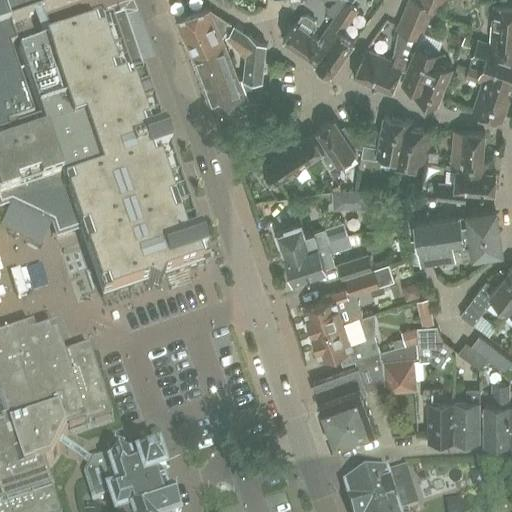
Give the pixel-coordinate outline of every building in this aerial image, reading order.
[(0,0),(0,24),(1,28),(9,26),(83,0),(0,0)] [(433,8),(418,0),(416,0),(409,0),(406,9),(428,19),(433,9),(433,8)] [(445,1),(443,0),(417,0),(418,0),(433,8),(433,9),(440,12),(445,1)] [(345,1),(339,10),(329,23),(337,29),(315,61),(314,62),(331,74),(353,42),(340,32),(356,9),(345,1)] [(511,61),(511,6),(495,5),(490,43),(489,53),(511,62),(511,61)] [(223,43),(208,8),(174,18),(191,54),(223,43)] [(428,19),(406,9),(396,30),(419,39),(428,19)] [(302,14),(296,22),(294,21),(281,38),(315,61),(337,29),(329,23),(319,38),(311,33),(316,25),(316,21),(307,15),(302,14)] [(17,53),(40,119),(79,231),(78,231),(102,300),(147,284),(158,290),(164,279),(208,263),(123,16),(110,21),(17,53)] [(57,238),(78,231),(79,231),(40,119),(34,121),(9,48),(15,45),(9,26),(1,28),(0,24),(0,207),(10,204),(53,225),(57,238)] [(265,44),(232,25),(225,35),(245,56),(243,77),(243,78),(261,80),(261,79),(265,44)] [(390,92),(397,77),(402,64),(408,66),(419,39),(396,30),(393,59),(366,47),(354,76),(390,92)] [(397,77),(416,85),(420,87),(436,50),(437,48),(419,39),(408,66),(402,64),(397,77)] [(481,71),(511,81),(511,61),(511,62),(489,53),(490,43),(479,39),(474,55),(485,60),(481,71)] [(191,54),(198,74),(231,62),(223,43),(191,54)] [(420,87),(416,85),(412,93),(437,103),(453,65),(441,60),(444,53),(437,50),(421,88),(420,87)] [(198,74),(205,93),(236,81),(235,79),(237,78),(231,62),(198,74)] [(511,93),(511,81),(481,71),(469,66),(467,75),(483,81),(473,110),(502,120),(511,93)] [(243,78),(243,77),(241,77),(250,100),(257,101),(260,102),(262,79),(261,79),(261,80),(243,78)] [(236,81),(205,93),(213,113),(229,106),(236,125),(255,119),(260,102),(257,101),(250,100),(243,98),(236,81)] [(374,134),(365,132),(362,148),(360,157),(376,160),(378,151),(397,154),(404,118),(384,114),(380,132),(375,131),(374,134)] [(414,120),(404,118),(397,154),(395,164),(415,168),(417,160),(425,162),(431,130),(413,126),(414,120)] [(316,130),(318,133),(337,164),(354,152),(351,146),(362,148),(365,132),(346,128),(344,125),(339,128),(333,119),(316,130)] [(455,169),(482,170),(484,131),(453,130),(452,153),(451,169),(455,169)] [(337,164),(318,133),(314,135),(313,133),(262,164),(274,183),(318,153),(329,170),(337,164)] [(482,170),(455,169),(455,184),(437,183),(436,197),(465,199),(466,190),(494,191),(496,171),(482,170)] [(365,190),(333,191),(334,207),(352,207),(352,203),(366,203),(365,190)] [(451,239),(499,232),(497,214),(493,211),(468,214),(468,219),(460,220),(459,215),(414,222),(418,248),(451,243),(451,239)] [(282,245),(285,253),(346,232),(342,221),(305,234),(300,221),(286,227),(287,229),(274,233),(279,246),(282,245)] [(350,243),(346,232),(285,253),(294,278),(327,266),(326,265),(334,262),(330,250),(350,243)] [(413,263),(420,263),(420,265),(455,260),(454,248),(471,246),(472,256),(496,253),(501,250),(499,232),(451,239),(451,243),(418,248),(418,250),(411,251),(413,263)] [(388,262),(373,267),(369,254),(338,264),(342,278),(346,276),(346,277),(388,263),(388,262)] [(394,280),(388,263),(346,277),(350,289),(346,290),(345,287),(320,296),(322,300),(303,306),(306,317),(304,320),(308,330),(311,331),(312,332),(343,322),(360,316),(363,315),(356,293),(394,280)] [(509,310),(511,307),(511,265),(494,288),(485,281),(469,302),(482,312),(493,298),(509,310)] [(417,282),(402,287),(406,299),(420,294),(417,282)] [(417,301),(423,326),(436,325),(429,298),(417,301)] [(338,351),(342,363),(355,358),(379,350),(372,331),(365,333),(360,316),(343,322),(312,332),(312,333),(310,336),(313,346),(317,347),(320,357),(338,351)] [(418,345),(439,344),(442,340),(437,325),(436,325),(423,326),(417,326),(418,341),(418,342),(418,345)] [(406,345),(418,342),(418,341),(417,326),(402,330),(406,345)] [(60,453),(63,447),(67,439),(67,437),(73,435),(112,422),(90,353),(65,361),(57,335),(36,342),(33,336),(0,346),(0,511),(59,511),(46,470),(52,468),(60,453)] [(472,343),(506,369),(511,361),(511,360),(478,336),(472,343)] [(453,348),(442,340),(439,344),(418,345),(419,359),(428,358),(438,367),(453,348)] [(383,351),(382,350),(382,360),(386,362),(412,360),(419,359),(418,345),(418,342),(406,345),(383,351)] [(506,369),(472,343),(470,345),(466,342),(458,352),(480,369),(488,359),(504,372),(506,369)] [(382,350),(379,350),(355,358),(359,366),(314,383),(321,400),(319,400),(333,442),(375,427),(362,391),(376,386),(378,391),(384,388),(380,358),(382,360),(382,350)] [(414,388),(412,360),(386,362),(388,390),(414,388)] [(492,383),(492,388),(492,398),(497,398),(497,405),(484,405),(484,443),(511,442),(511,404),(510,405),(510,383),(492,383)] [(428,439),(453,439),(453,400),(441,400),(441,388),(423,388),(423,400),(428,401),(428,439)] [(465,400),(453,400),(453,439),(480,439),(480,388),(465,388),(465,400)] [(85,466),(87,467),(90,460),(85,458),(63,447),(60,453),(78,463),(82,464),(85,466)] [(91,461),(90,460),(87,467),(86,469),(90,471),(87,476),(89,483),(94,498),(91,499),(92,503),(113,496),(113,497),(111,498),(115,511),(174,511),(171,500),(168,501),(162,484),(166,482),(160,463),(146,467),(139,448),(124,453),(123,450),(110,455),(110,456),(110,457),(113,466),(109,467),(100,462),(99,465),(98,464),(101,459),(93,455),(91,461)] [(407,469),(346,488),(353,511),(403,511),(419,507),(407,469)]
